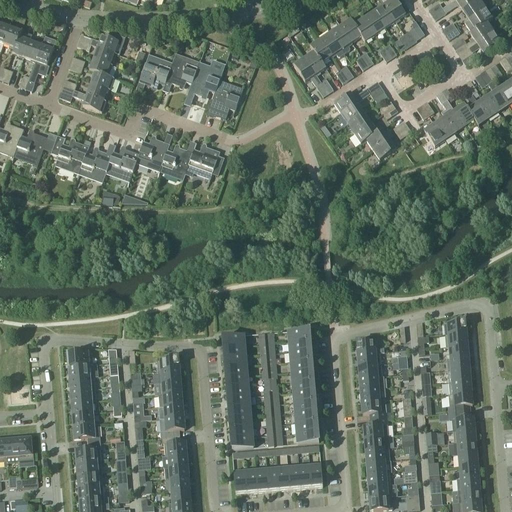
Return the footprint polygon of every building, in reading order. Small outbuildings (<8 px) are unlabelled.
[(393,0),(384,7),(395,24),(405,17),(394,0),(393,0)] [(442,11),(431,18),(434,22),(444,14),(454,7),(454,6),(456,6),(457,5),(461,12),(479,1),(478,0),(458,0),(455,3),(442,11)] [(468,22),(485,11),(479,1),(461,12),(468,22)] [(431,18),(442,11),(439,6),(428,13),(431,18)] [(385,31),(395,24),(384,7),(374,13),(385,31)] [(468,22),(465,25),(471,34),(474,32),(475,33),(487,25),(493,22),(485,11),(468,22)] [(375,37),(385,31),(374,13),(364,20),(375,37)] [(364,45),(375,37),(364,20),(354,26),(354,27),(362,38),(361,39),(364,45)] [(354,27),(354,26),(351,21),(340,28),(352,45),(361,39),(362,38),(354,27)] [(0,45),(3,46),(10,28),(0,23),(0,45)] [(465,46),(455,53),(458,58),(469,51),(477,46),(494,34),(487,25),(475,33),(474,32),(471,34),(470,35),(474,41),(472,43),(472,42),(466,46),(465,46)] [(445,38),(455,31),(452,26),(441,33),(445,38)] [(20,37),(22,32),(10,28),(3,46),(14,50),(15,51),(20,37)] [(340,28),(330,34),(344,55),(348,52),(348,50),(347,49),(350,46),(352,45),(340,28)] [(448,44),(459,36),(455,31),(445,38),(448,44)] [(330,34),(321,41),(332,58),(333,57),(334,58),(337,56),(338,57),(340,58),(344,55),(330,34)] [(404,37),(411,48),(416,45),(409,34),(404,37)] [(494,34),(477,46),(469,51),(473,56),(480,51),(484,56),(501,45),(494,34)] [(31,41),(20,37),(15,51),(14,50),(12,56),(24,61),(31,41)] [(406,52),(411,48),(404,37),(398,41),(399,42),(394,45),(401,55),(405,52),(406,52)] [(99,44),(81,38),(78,44),(90,49),(97,51),(116,58),(118,59),(125,41),(115,38),(113,43),(101,39),(99,44)] [(35,65),(42,45),(31,41),(24,61),(35,65)] [(322,64),(332,58),(321,41),(310,48),(313,54),(314,53),(322,65),(322,64)] [(88,54),(90,49),(78,44),(76,50),(88,54)] [(35,65),(29,80),(35,83),(37,77),(38,74),(44,76),(47,69),(54,50),(42,45),(35,65)] [(384,50),(392,61),(396,58),(389,47),(384,50)] [(386,65),(392,61),(384,50),(378,54),(386,65)] [(112,69),(116,58),(97,51),(93,62),(112,69)] [(469,51),(458,58),(462,63),(473,56),(469,51)] [(326,70),(322,64),(322,65),(314,53),(313,54),(304,60),(316,77),(326,70)] [(361,59),(368,70),(373,67),(366,56),(361,59)] [(190,87),(198,65),(174,57),(171,66),(164,85),(180,90),(182,84),(190,87)] [(164,85),(171,66),(147,58),(138,85),(153,91),(155,85),(163,88),(164,85)] [(362,74),(368,70),(361,59),(355,63),(362,74)] [(70,67),(82,71),(85,65),(72,60),(70,67)] [(304,60),(293,67),(305,84),(309,81),(315,90),(323,100),(326,98),(329,96),(321,86),(316,77),(304,60)] [(505,60),(499,64),(506,75),(511,71),(505,60)] [(108,79),(112,69),(93,62),(88,73),(94,76),(94,75),(108,80),(108,79)] [(198,65),(185,104),(191,106),(194,99),(203,101),(205,93),(214,95),(222,73),(198,65)] [(80,77),(82,71),(70,67),(68,72),(80,77)] [(341,72),(348,83),(353,80),(346,69),(341,72)] [(485,73),(492,84),(497,81),(490,70),(485,73)] [(8,87),(13,74),(7,72),(2,85),(8,87)] [(342,87),(348,83),(341,72),(335,76),(342,87)] [(485,73),(479,77),(487,88),(492,94),(487,98),(498,114),(508,108),(497,91),(492,84),(485,73)] [(113,82),(108,79),(108,80),(94,75),(94,76),(90,87),(109,94),(113,82)] [(25,93),(29,80),(23,78),(19,90),(25,93)] [(31,95),(35,83),(29,80),(25,93),(31,95)] [(321,86),(329,96),(333,93),(326,82),(321,86)] [(62,90),(74,94),(76,87),(64,83),(62,90)] [(214,95),(208,111),(214,113),(212,118),(222,122),(226,111),(234,114),(242,91),(218,83),(214,95)] [(470,83),(465,87),(472,98),(475,102),(480,98),(477,94),(470,83)] [(369,97),(380,90),(377,85),(354,100),(350,95),(333,106),(340,117),(357,105),(369,97)] [(508,108),(511,104),(511,92),(506,85),(497,91),(508,108)] [(105,105),(109,94),(90,87),(86,98),(105,105)] [(465,87),(459,91),(467,102),(469,104),(465,107),(467,111),(475,123),(474,124),(477,128),(488,121),(477,105),(475,102),(472,98),(465,87)] [(60,95),(58,101),(67,104),(69,98),(72,99),(84,103),(82,109),(101,116),(105,105),(86,98),(74,94),(62,90),(60,95)] [(373,103),(384,95),(380,90),(369,97),(373,103)] [(442,95),(449,106),(454,102),(446,91),(442,95)] [(443,110),(449,106),(442,95),(436,99),(443,110)] [(488,121),(498,114),(487,98),(477,105),(488,121)] [(347,127),(364,115),(357,105),(340,117),(347,127)] [(383,117),(394,110),(390,105),(379,112),(383,117)] [(422,108),(429,119),(434,116),(426,105),(422,108)] [(467,111),(465,107),(464,105),(454,112),(465,130),(474,124),(475,123),(467,111)] [(449,106),(443,110),(448,116),(444,119),(455,136),(465,130),(454,112),(449,106)] [(423,123),(429,119),(422,108),(416,112),(423,123)] [(386,122),(397,115),(394,110),(383,117),(386,122)] [(354,137),(371,126),(364,115),(347,127),(354,137)] [(445,143),(455,136),(444,119),(434,126),(445,143)] [(396,137),(407,130),(404,125),(393,132),(396,137)] [(377,136),(377,135),(371,126),(354,137),(360,147),(366,143),(377,136)] [(434,150),(445,143),(434,126),(424,126),(420,129),(434,150)] [(0,155),(13,160),(21,138),(23,132),(8,127),(6,132),(0,130),(0,155)] [(400,142),(411,135),(407,130),(396,137),(400,142)] [(373,153),(389,142),(382,131),(377,135),(377,136),(366,143),(373,153)] [(51,155),(55,144),(47,141),(31,135),(29,141),(21,138),(13,160),(37,169),(43,152),(51,155)] [(55,144),(51,155),(51,156),(58,159),(54,171),(78,179),(86,155),(88,149),(73,144),(71,150),(63,147),(65,142),(57,139),(55,144)] [(159,176),(169,147),(153,141),(151,147),(143,144),(138,157),(135,167),(159,176)] [(389,142),(373,153),(379,163),(396,152),(389,142)] [(210,183),(219,154),(204,149),(202,154),(193,151),(192,155),(185,175),(210,183)] [(167,152),(159,176),(183,183),(185,175),(192,155),(177,150),(175,155),(167,152)] [(86,155),(78,179),(101,186),(104,177),(111,157),(106,156),(96,152),(94,158),(86,155)] [(135,167),(138,157),(123,152),(121,157),(112,154),(111,157),(104,177),(129,185),(135,167)] [(130,207),(132,201),(124,198),(121,207),(130,207)] [(455,326),(443,327),(444,338),(465,336),(464,323),(455,324),(455,326)] [(308,333),(287,335),(288,345),(309,343),(308,333)] [(445,350),(466,348),(465,336),(444,338),(445,350)] [(243,338),(222,340),(223,350),(244,348),(243,338)] [(309,343),(288,345),(289,355),(310,353),(309,343)] [(365,344),(355,345),(357,357),(378,356),(383,355),(383,352),(378,352),(377,345),(365,346),(365,344)] [(244,348),(223,350),(224,360),(245,359),(244,348)] [(450,362),(467,360),(466,348),(445,350),(449,350),(450,362)] [(67,370),(92,368),(87,368),(86,356),(85,356),(85,353),(77,354),(77,357),(66,358),(67,370)] [(310,353),(289,355),(290,365),(311,363),(310,353)] [(378,356),(357,357),(358,369),(375,368),(379,367),(378,356),(383,355),(378,356)] [(245,359),(224,360),(224,371),(246,369),(245,359)] [(157,375),(178,373),(177,360),(168,361),(168,363),(156,364),(157,375)] [(450,362),(446,362),(447,374),(451,374),(468,372),(467,360),(450,362)] [(311,363),(290,365),(290,375),(312,374),(311,363)] [(117,366),(109,367),(110,379),(118,379),(117,366)] [(375,368),(358,369),(359,381),(376,380),(380,379),(379,367),(375,368)] [(70,382),(93,380),(92,368),(67,370),(67,371),(69,371),(70,382)] [(246,369),(224,371),(225,381),(247,379),(246,369)] [(451,374),(447,374),(448,386),(452,386),(469,384),(468,372),(451,374)] [(178,373),(157,375),(158,386),(179,385),(178,373)] [(312,374),(290,375),(291,386),(313,384),(312,374)] [(148,394),(148,378),(136,378),(137,394),(148,394)] [(247,379),(225,381),(226,391),(248,389),(247,379)] [(71,394),(94,392),(93,380),(70,382),(71,394)] [(360,393),(378,392),(376,380),(359,381),(360,393)] [(313,384),(291,386),(292,396),(314,394),(313,384)] [(452,386),(448,386),(449,398),(453,398),(470,396),(469,384),(452,386)] [(179,385),(158,386),(159,398),(181,397),(179,385)] [(248,389),(226,391),(227,401),(248,400),(248,389)] [(91,405),(95,404),(94,392),(71,394),(72,406),(91,405)] [(361,405),(379,404),(378,392),(360,393),(361,405)] [(314,394),(292,396),(293,406),(314,404),(314,394)] [(449,410),(448,410),(448,416),(461,415),(470,415),(469,409),(472,408),(470,396),(453,398),(448,398),(449,410)] [(159,410),(182,409),(181,397),(159,398),(158,399),(159,410)] [(138,400),(132,401),(133,413),(145,412),(144,400),(138,400)] [(248,400),(227,401),(228,412),(249,410),(248,400)] [(429,400),(422,401),(422,410),(430,409),(429,400)] [(379,404),(361,405),(362,418),(369,417),(369,423),(386,422),(386,415),(385,403),(379,404)] [(95,404),(72,406),(73,418),(92,417),(96,416),(95,404)] [(314,404),(293,406),(294,416),(315,415),(314,404)] [(159,410),(158,411),(159,423),(165,422),(183,420),(182,409),(159,410)] [(249,410),(228,412),(229,422),(250,420),(249,410)] [(315,415),(294,416),(295,427),(316,425),(315,415)] [(461,415),(448,416),(449,423),(451,422),(452,435),(474,433),(473,420),(470,421),(470,415),(461,415)] [(72,430),(97,428),(92,428),(92,417),(73,418),(74,430),(72,430)] [(165,422),(159,423),(160,441),(173,440),(173,434),(184,433),(183,420),(165,422)] [(250,420),(229,422),(230,432),(251,430),(250,420)] [(370,429),(363,430),(364,442),(387,440),(386,428),(387,428),(386,422),(369,423),(370,429)] [(316,425),(295,427),(296,437),(317,435),(316,425)] [(87,447),(100,446),(99,440),(98,440),(97,428),(72,430),(73,442),(87,441),(87,447)] [(251,430),(230,432),(231,442),(252,441),(251,430)] [(453,446),(475,445),(474,433),(452,435),(453,446)] [(317,435),(296,437),(297,447),(318,445),(317,435)] [(164,459),(186,457),(185,445),(174,446),(173,440),(160,441),(161,447),(163,447),(164,459)] [(387,440),(364,442),(365,454),(388,452),(387,440)] [(252,441),(231,442),(232,453),(253,451),(252,441)] [(28,442),(16,443),(17,464),(32,463),(32,455),(29,455),(28,442)] [(16,443),(4,444),(5,465),(6,465),(5,460),(17,460),(17,464),(16,443)] [(458,458),(476,457),(475,445),(453,446),(453,447),(457,446),(458,458)] [(75,467),(100,465),(99,453),(100,453),(100,446),(87,447),(88,453),(74,455),(75,467)] [(388,452),(365,454),(366,466),(389,464),(388,452)] [(169,471),(187,469),(186,457),(164,459),(168,459),(169,471)] [(459,470),(477,469),(476,457),(458,458),(459,470)] [(389,464),(366,466),(367,478),(385,476),(384,465),(389,464)] [(78,479),(101,477),(100,465),(75,467),(76,467),(77,467),(78,479)] [(165,483),(188,481),(187,469),(169,471),(164,471),(165,483)] [(320,469),(309,470),(311,491),(322,490),(321,481),(320,469)] [(456,482),(478,481),(477,469),(459,470),(460,482),(456,482)] [(309,470),(298,471),(300,492),(311,491),(309,470)] [(287,471),(277,472),(278,494),(289,493),(287,471)] [(298,471),(287,471),(289,493),(300,492),(298,471)] [(277,472),(266,473),(267,495),(278,494),(277,472)] [(266,473),(255,474),(257,496),(267,495),(266,473)] [(255,474),(244,475),(246,497),(257,496),(255,474)] [(233,476),(234,488),(235,497),(246,497),(244,475),(233,476)] [(368,490),(389,488),(388,478),(385,478),(385,476),(367,478),(368,490)] [(79,491),(102,489),(101,477),(78,479),(79,491)] [(188,481),(165,483),(166,495),(171,494),(189,493),(188,481)] [(457,494),(479,493),(478,481),(456,482),(457,494)] [(19,483),(19,491),(37,490),(37,482),(19,483)] [(369,502),(390,500),(389,488),(368,490),(369,502)] [(80,503),(103,501),(102,489),(79,491),(80,503)] [(168,507),(190,505),(189,493),(171,494),(172,506),(168,507)] [(458,506),(480,504),(479,493),(457,494),(458,506)] [(391,511),(390,500),(369,502),(369,511),(391,511)] [(80,511),(104,511),(103,501),(80,503),(80,511)]
